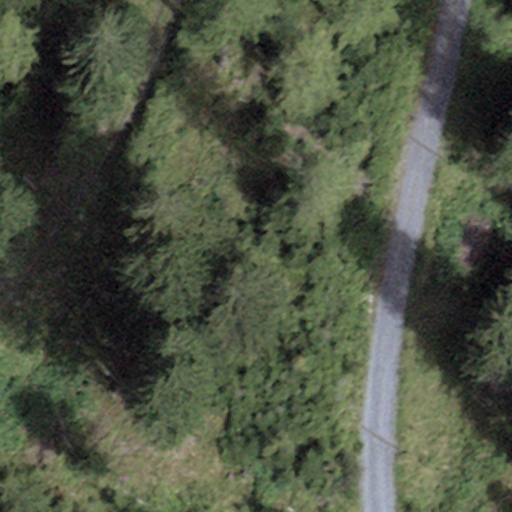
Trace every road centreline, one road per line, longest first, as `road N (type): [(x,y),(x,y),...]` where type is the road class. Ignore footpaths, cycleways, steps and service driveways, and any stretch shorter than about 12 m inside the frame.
road 1 (track): [(455,0),(393,306),(378,450),(381,511)]
road 2 (track): [(170,0),(142,72),(0,308)]
